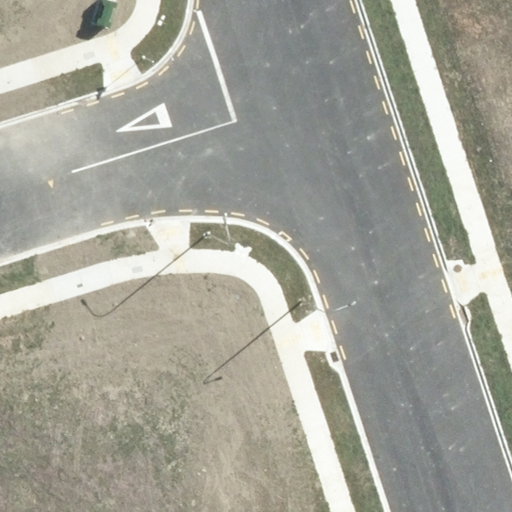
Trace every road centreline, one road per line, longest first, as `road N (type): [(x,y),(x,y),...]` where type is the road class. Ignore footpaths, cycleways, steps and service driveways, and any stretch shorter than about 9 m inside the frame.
road 1 (unclassified): [(303,78),(441,511)]
road 2 (unclassified): [(0,180),(303,78)]
road 3 (unknown): [(303,78),(511,1)]
